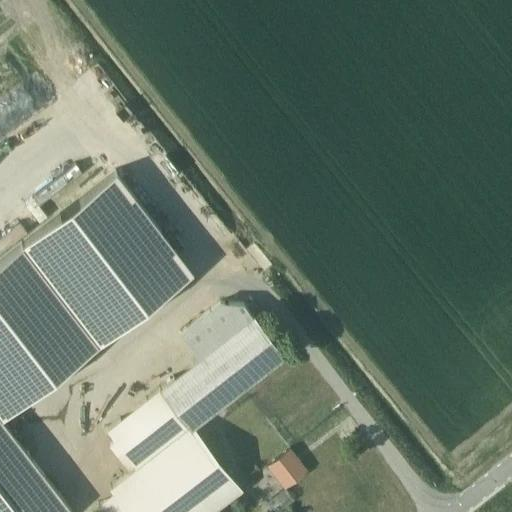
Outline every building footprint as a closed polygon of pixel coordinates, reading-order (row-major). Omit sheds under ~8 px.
[(0,416),(1,418),(97,341),(21,242),(0,257),(0,416)] [(285,352),(253,311),(251,312),(242,300),(219,298),(179,329),(198,353),(158,384),(189,426),(285,352)] [(151,389),(101,428),(130,465),(180,426),(151,389)] [(0,511),(67,511),(72,509),(1,418),(0,416),(0,511)] [(206,511),(236,488),(186,426),(88,504),(94,511),(206,511)] [(307,469),(290,446),(267,464),(285,486),(307,469)]
